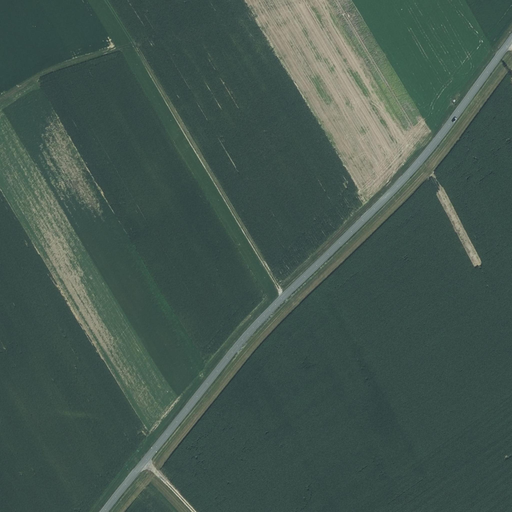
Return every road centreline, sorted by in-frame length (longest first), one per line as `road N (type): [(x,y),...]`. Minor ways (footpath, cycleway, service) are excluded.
road 1 (tertiary): [(105,511),(246,335),(422,157),(511,37)]
road 2 (track): [(136,40),(283,296)]
road 3 (track): [(136,40),(42,68),(0,99)]
